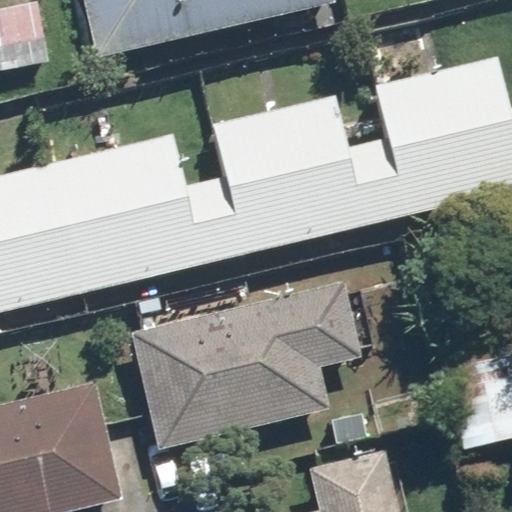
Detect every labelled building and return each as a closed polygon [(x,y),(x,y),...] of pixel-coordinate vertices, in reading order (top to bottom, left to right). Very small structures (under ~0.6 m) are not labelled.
[(83,0),(100,63),(337,3),(336,0),(83,0)] [(36,4),(0,11),(0,75),(49,65),(36,4)] [(171,139),(0,180),(0,317),(511,192),(511,109),(500,59),(372,90),(385,143),(347,152),(334,99),(212,129),(223,175),(183,185),(171,139)] [(131,334),(160,451),(331,409),(322,372),(361,363),(341,283),(131,334)] [(511,325),(436,344),(462,455),(511,443),(511,325)] [(95,388),(0,410),(0,511),(75,511),(122,501),(95,388)] [(453,511),(451,501),(406,511),(400,511),(386,452),(309,470),(319,511),(453,511)]
